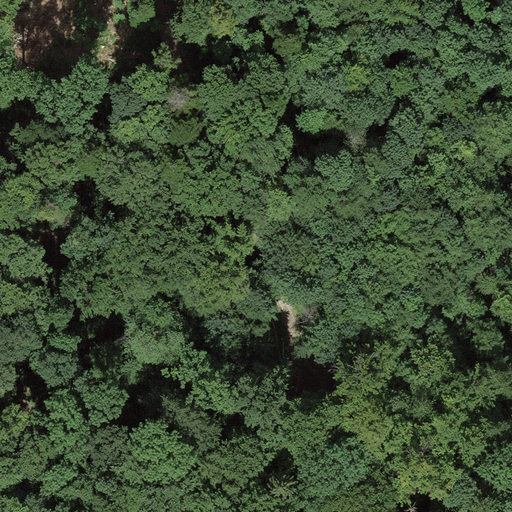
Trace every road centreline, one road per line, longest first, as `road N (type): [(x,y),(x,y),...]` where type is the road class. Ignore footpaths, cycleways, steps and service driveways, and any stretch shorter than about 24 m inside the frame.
road 1 (track): [(111,0),(263,259),(390,511)]
road 2 (track): [(190,511),(226,311),(263,259)]
